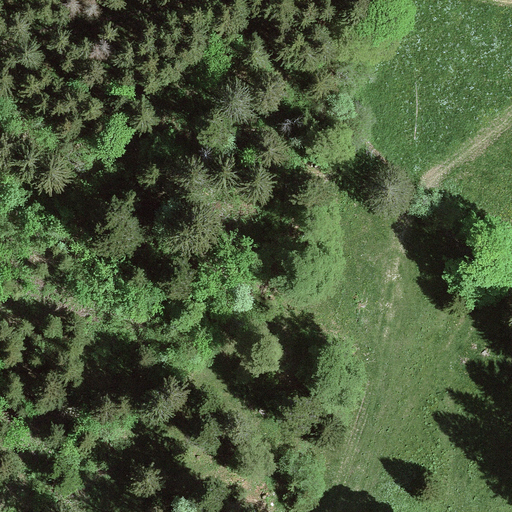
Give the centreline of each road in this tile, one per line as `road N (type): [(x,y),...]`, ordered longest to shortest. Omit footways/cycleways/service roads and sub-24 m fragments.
road 1 (track): [(330,511),(396,318),(397,250),(408,208),(511,108)]
road 2 (track): [(196,0),(0,58)]
